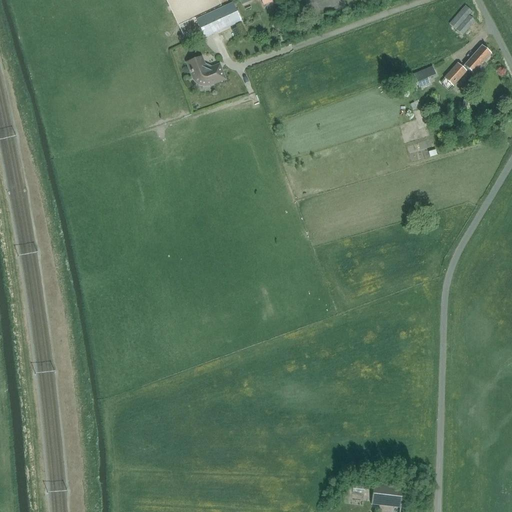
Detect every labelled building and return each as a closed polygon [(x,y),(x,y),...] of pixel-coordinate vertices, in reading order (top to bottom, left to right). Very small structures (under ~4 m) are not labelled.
[(205,38),(241,22),(233,3),(197,20),(205,38)] [(472,12),(465,6),(449,24),(461,36),(474,21),(468,16),(472,12)] [(473,74),(491,54),(482,46),(464,66),(462,68),(466,72),(468,69),(473,74)] [(200,58),(187,63),(193,78),(195,81),(197,83),(201,85),(205,85),(208,85),(210,85),(223,79),(218,66),(211,69),(203,66),(200,58)] [(466,72),(462,68),(457,64),(444,79),(453,86),(466,72)] [(436,75),(432,67),(413,75),(419,88),(429,84),(427,79),(436,75)] [(374,484),(371,505),(401,509),(404,487),(374,484)]
